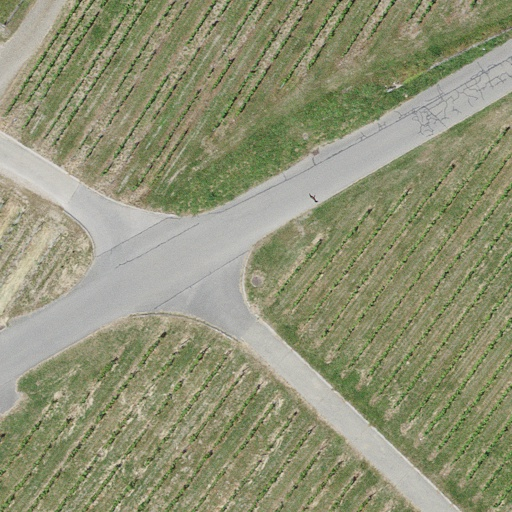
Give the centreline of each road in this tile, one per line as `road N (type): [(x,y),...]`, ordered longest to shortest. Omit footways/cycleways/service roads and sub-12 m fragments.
road 1 (unclassified): [(0,399),(511,82)]
road 2 (track): [(446,511),(201,277),(0,149)]
